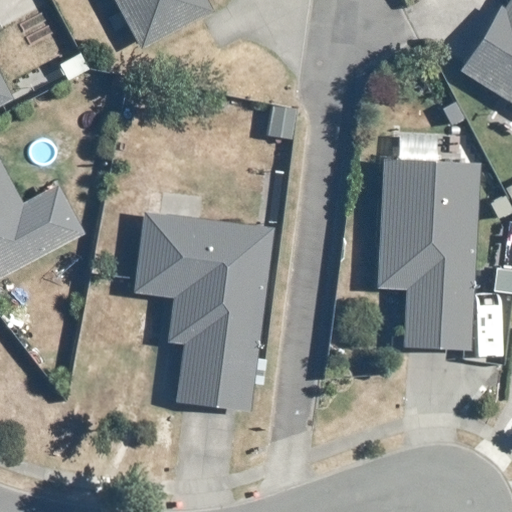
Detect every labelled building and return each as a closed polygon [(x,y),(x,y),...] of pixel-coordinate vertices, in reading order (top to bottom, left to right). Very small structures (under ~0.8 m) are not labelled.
[(112,0),(139,48),(207,11),(201,0),(112,0)] [(511,0),(505,0),(459,71),(511,104),(511,0)] [(0,102),(9,98),(0,81),(0,102)] [(297,106),(266,102),(261,135),(292,140),(297,106)] [(475,162),(382,158),(376,285),(404,287),(402,344),(497,348),(499,293),(469,291),(475,162)] [(20,205),(0,166),(0,276),(80,235),(55,187),(20,205)] [(269,224),(140,211),(131,292),(171,296),(167,340),(180,341),(174,401),(250,409),(269,224)]
